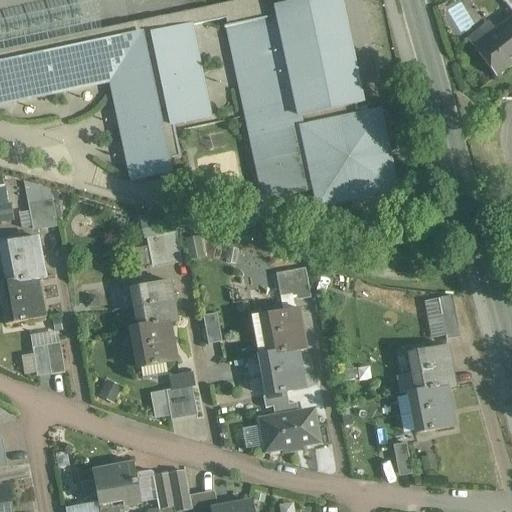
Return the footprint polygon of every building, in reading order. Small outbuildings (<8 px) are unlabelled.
[(0,104),(104,83),(103,80),(113,77),(115,88),(111,88),(131,182),(170,174),(167,162),(180,159),(173,127),(209,119),(190,27),(225,20),(227,27),(223,28),(224,29),(227,29),(263,201),(313,191),(317,208),(395,191),(379,112),(358,117),(355,106),(361,104),(339,0),(309,0),(280,6),(278,0),(243,0),(0,51),(0,104)] [(511,0),(505,0),(503,1),(511,13),(511,0)] [(511,16),(486,37),(472,48),(496,78),(511,64),(511,16)] [(480,30),(467,41),(472,48),(486,37),(480,30)] [(41,203),(39,191),(25,194),(32,229),(56,225),(52,201),(41,203)] [(157,222),(137,216),(141,239),(146,239),(160,236),(157,222)] [(174,227),(157,222),(160,236),(175,233),(174,227)] [(181,261),(175,233),(160,236),(146,239),(151,266),(181,261)] [(40,252),(37,238),(0,245),(0,260),(5,285),(37,279),(45,277),(43,269),(40,252)] [(305,269),(275,274),(279,297),(295,294),(296,298),(310,295),(305,269)] [(5,285),(0,286),(0,301),(5,326),(45,318),(43,309),(40,294),(37,279),(5,285)] [(170,282),(129,290),(137,329),(169,323),(177,321),(175,313),(171,290),(170,282)] [(452,300),(440,302),(441,312),(454,310),(452,300)] [(295,310),(250,319),(254,338),(299,330),(297,320),(295,310)] [(454,310),(441,312),(446,337),(459,335),(454,310)] [(216,314),(202,317),(207,345),(221,343),(216,314)] [(137,329),(129,330),(136,370),(176,362),(172,343),(169,323),(137,329)] [(299,330),(254,338),(258,358),(260,358),(295,351),(303,350),(301,340),(299,330)] [(32,348),(46,346),(44,333),(30,335),(32,348)] [(60,344),(46,346),(51,373),(50,373),(51,376),(64,373),(60,344)] [(51,373),(46,346),(32,348),(32,353),(36,375),(50,373),(51,373)] [(448,347),(407,354),(411,374),(451,367),(450,358),(448,347)] [(295,351),(260,358),(263,377),(298,370),(297,361),(295,351)] [(36,375),(32,353),(21,355),(24,377),(36,375)] [(451,367),(411,374),(415,394),(447,388),(455,386),(453,377),(451,367)] [(298,370),(263,377),(267,397),(286,393),(302,390),(300,381),(298,370)] [(169,390),(177,389),(191,386),(188,372),(167,376),(169,390)] [(191,386),(177,389),(182,415),(196,413),(191,386)] [(415,394),(406,395),(414,435),(454,427),(453,420),(449,400),(447,388),(415,394)] [(169,390),(165,391),(170,418),(182,415),(177,389),(169,390)] [(267,397),(265,397),(262,398),(265,409),(272,408),(288,405),(286,393),(267,397)] [(288,405),(272,408),(274,420),(298,415),(296,404),(288,405)] [(274,420),(261,422),(266,451),(317,442),(311,413),(298,415),(274,420)] [(6,439),(0,439),(0,467),(11,466),(6,439)] [(405,444),(393,446),(398,474),(411,472),(405,444)] [(131,466),(93,472),(93,471),(92,471),(94,482),(83,484),(86,499),(97,497),(99,511),(116,511),(124,511),(123,507),(139,504),(132,463),(131,464),(131,466)] [(170,486),(186,483),(184,471),(168,474),(170,486)] [(168,474),(153,477),(159,511),(161,511),(174,510),(174,509),(170,486),(168,474)] [(181,511),(191,510),(189,496),(186,483),(170,486),(174,509),(174,510),(174,511),(181,511)] [(0,489),(0,511),(9,511),(5,488),(0,489)] [(214,492),(189,496),(191,510),(192,510),(191,511),(211,511),(217,510),(214,492)] [(217,510),(211,511),(252,511),(251,503),(217,510)]
